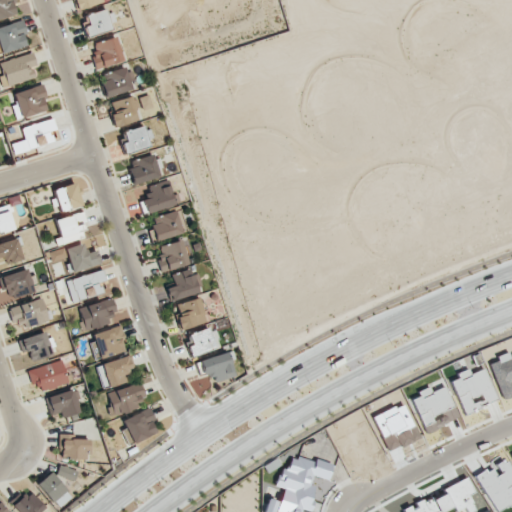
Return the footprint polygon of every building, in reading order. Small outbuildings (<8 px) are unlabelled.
[(106,1),(105,0),(75,0),(78,9),(106,1)] [(110,31),(108,23),(115,21),(112,9),(85,15),(87,25),(83,26),(86,37),(110,31)] [(0,52),(26,45),(23,34),(26,33),(22,20),(0,26),(0,52)] [(123,61),(115,36),(89,44),(97,68),(123,61)] [(37,78),(31,54),(0,61),(0,69),(1,75),(0,75),(0,83),(1,86),(37,78)] [(102,74),(104,82),(101,83),(105,98),(133,89),(128,72),(124,74),(122,67),(102,74)] [(21,119),(48,109),(40,84),(12,94),(21,119)] [(134,107),(136,107),(134,96),(108,102),(113,127),(137,122),(134,107)] [(49,132),(55,130),(50,118),(20,129),(24,139),(18,142),(22,152),(52,141),(49,132)] [(146,140),(152,139),(150,129),(143,130),(142,127),(123,130),(125,143),(121,143),(123,153),(148,148),(146,140)] [(128,169),(132,184),(159,178),(153,154),(136,158),(138,166),(128,169)] [(50,199),(53,207),(57,205),(59,212),(82,205),(74,182),(52,190),(54,198),(50,199)] [(158,189),(157,184),(148,187),(150,193),(137,197),(142,214),(180,203),(177,193),(171,195),(169,186),(158,189)] [(0,233),(13,230),(8,205),(0,207),(0,233)] [(185,232),(179,210),(152,217),(154,226),(147,227),(150,240),(185,232)] [(53,220),(60,242),(86,234),(79,212),(53,220)] [(161,254),(155,257),(160,273),(188,264),(180,239),(159,246),(161,254)] [(0,257),(3,256),(5,264),(21,260),(17,240),(0,243),(0,257)] [(69,272),(99,264),(96,250),(85,253),(83,243),(63,248),(69,272)] [(165,288),(169,301),(201,291),(193,267),(170,275),(173,285),(165,288)] [(36,283),(34,275),(28,276),(27,269),(1,275),(6,298),(34,292),(32,284),(36,283)] [(71,303),(101,293),(98,283),(104,281),(101,269),(64,281),(71,303)] [(25,328),(49,320),(42,297),(7,308),(13,325),(23,322),(25,328)] [(84,331),(117,318),(109,297),(76,309),(84,331)] [(173,306),(181,330),(206,321),(198,297),(173,306)] [(96,360),(126,349),(118,325),(87,336),(96,360)] [(188,335),(192,345),(186,347),(190,357),(218,347),(210,326),(188,335)] [(55,354),(50,339),(47,340),(44,331),(17,340),(21,353),(27,351),(31,361),(55,354)] [(213,377),(215,382),(236,376),(229,352),(199,360),(204,379),(213,377)] [(95,366),(103,389),(137,377),(129,354),(95,366)] [(27,370),(33,388),(40,386),(41,391),(67,382),(60,359),(27,370)] [(496,400),(483,369),(470,374),(468,371),(449,379),(463,414),(496,400)] [(105,393),(109,407),(106,408),(109,417),(136,409),(134,402),(145,399),(140,382),(105,393)] [(77,391),(46,395),(49,414),(61,412),(61,416),(80,413),(77,391)] [(156,433),(152,421),(154,421),(149,408),(120,419),(129,443),(156,433)] [(88,459),(88,439),(61,439),(61,458),(88,459)] [(300,511),(301,509),(310,511),(313,501),(310,500),(314,486),(310,485),(313,476),(327,480),(332,466),(291,454),(287,470),(280,468),(275,486),(283,488),(275,511),(300,511)] [(77,471),(59,464),(55,475),(73,481),(77,471)] [(52,503),(66,491),(50,472),(36,484),(52,503)] [(403,508),(403,511),(440,511),(454,507),(455,511),(470,506),(465,494),(472,492),(468,478),(442,487),(444,493),(403,508)] [(39,511),(45,508),(29,490),(13,504),(20,511),(39,511)] [(274,511),(277,501),(267,499),(263,511),(274,511)]
